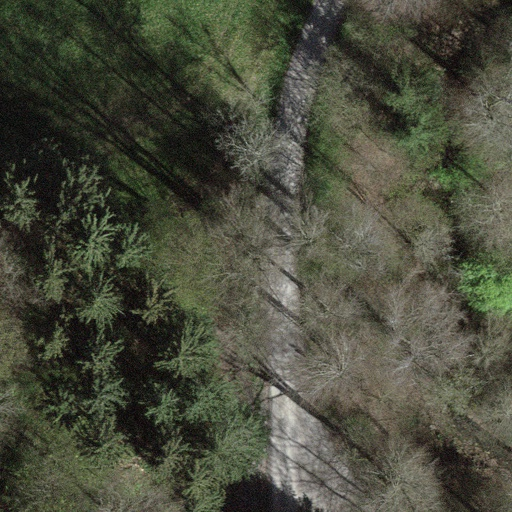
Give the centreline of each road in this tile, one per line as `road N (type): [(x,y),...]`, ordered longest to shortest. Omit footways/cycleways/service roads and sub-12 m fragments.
road 1 (track): [(0,190),(48,205),(170,319),(276,490)]
road 2 (track): [(283,377),(282,109),(325,0)]
road 3 (track): [(283,377),(348,511)]
road 4 (track): [(277,511),(283,377)]
